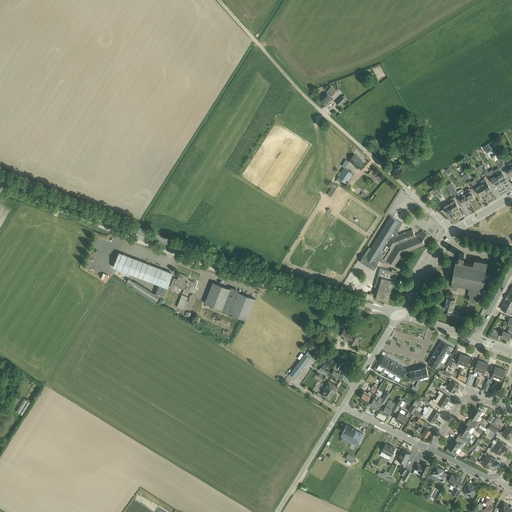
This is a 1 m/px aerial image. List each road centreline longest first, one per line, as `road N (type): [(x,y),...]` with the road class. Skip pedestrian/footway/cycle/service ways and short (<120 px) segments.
road 1 (tertiary): [(399,314),(225,265),(0,177)]
road 2 (unclassified): [(452,231),(302,94)]
road 3 (track): [(302,94),(218,0)]
road 4 (unclassified): [(277,511),(343,406)]
